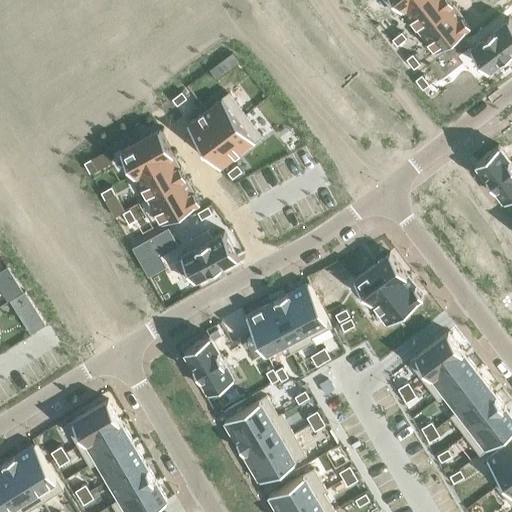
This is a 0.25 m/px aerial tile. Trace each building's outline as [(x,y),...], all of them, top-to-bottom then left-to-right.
[(387,0),(396,10),(409,0),(387,0)] [(409,0),(396,10),(396,11),(403,6),(419,27),(454,0),(453,0),(409,0)] [(454,0),(419,27),(436,50),(471,23),(454,0)] [(389,16),(383,21),(390,31),(396,26),(389,16)] [(511,19),(509,16),(471,45),(489,68),(511,49),(511,19)] [(406,38),(400,43),(407,53),(413,48),(406,38)] [(422,73),(416,78),(423,87),(430,82),(422,73)] [(182,89),(173,97),(177,103),(187,96),(182,89)] [(229,90),(188,122),(204,144),(246,112),(229,90)] [(246,112),(204,144),(221,165),(262,134),(246,112)] [(362,189),(434,133),(417,112),(346,167),(362,189)] [(160,126),(121,148),(135,173),(174,151),(160,126)] [(511,159),(499,143),(477,160),(506,198),(511,193),(511,159)] [(174,151),(135,173),(148,196),(187,174),(174,151)] [(91,157),(84,161),(90,171),(97,167),(91,157)] [(238,162),(228,170),(233,176),(243,169),(238,162)] [(187,174),(148,196),(163,221),(201,199),(187,174)] [(112,185),(102,190),(105,198),(116,192),(112,185)] [(209,204),(198,210),(202,217),(213,211),(209,204)] [(130,207),(123,211),(129,221),(136,217),(130,207)] [(168,226),(133,246),(143,263),(160,253),(178,243),(168,226)] [(184,255),(176,259),(186,277),(194,273),(196,276),(238,254),(225,229),(212,235),(208,228),(191,237),(195,245),(182,251),(184,255)] [(390,250),(355,277),(372,300),(372,299),(407,273),(408,273),(390,250)] [(407,273),(372,299),(389,321),(424,295),(407,273)] [(292,290),(288,292),(312,339),(313,338),(311,335),(331,324),(309,281),(295,289),(292,290)] [(271,301),(268,303),(292,349),(312,339),(288,292),(274,299),(271,301)] [(247,313),(247,314),(254,328),(265,350),(286,339),(291,350),(292,349),(268,303),(264,305),(261,307),(247,313)] [(346,307),(336,312),(340,319),(350,314),(346,307)] [(46,323),(39,311),(25,320),(32,331),(46,323)] [(351,316),(341,322),(345,329),(355,323),(351,316)] [(449,329),(410,359),(425,378),(463,348),(449,329)] [(210,333),(186,348),(210,389),(235,375),(210,333)] [(325,346),(318,350),(324,360),(331,356),(325,346)] [(463,348),(425,378),(438,396),(477,367),(464,349),(463,348)] [(318,350),(311,354),(317,364),(324,360),(318,350)] [(283,364),(276,368),(282,379),(289,375),(283,364)] [(273,367),(263,373),(267,380),(277,375),(273,367)] [(477,367),(438,396),(439,397),(445,392),(458,409),(452,413),(452,414),(491,385),(477,367)] [(326,376),(319,381),(323,388),(331,384),(326,376)] [(409,380),(398,386),(402,393),(413,387),(409,380)] [(491,385),(452,414),(466,432),(505,403),(491,385)] [(413,387),(402,393),(406,400),(417,394),(413,387)] [(305,388),(295,394),(299,401),(310,395),(305,388)] [(267,394),(225,418),(226,419),(233,432),(235,435),(237,438),(283,412),(282,411),(279,413),(267,394)] [(109,398),(67,423),(79,443),(121,418),(109,398)] [(511,412),(505,403),(466,432),(480,451),(511,427),(511,412)] [(317,409),(307,415),(311,422),(322,416),(317,409)] [(283,412),(237,438),(245,452),(247,455),(249,459),(294,432),(283,412)] [(322,416),(311,422),(315,429),(326,423),(322,416)] [(121,418),(79,443),(79,444),(90,463),(132,438),(121,419),(121,418)] [(432,420),(422,426),(426,433),(436,427),(432,420)] [(436,427),(426,433),(430,440),(440,434),(436,427)] [(294,432),(249,459),(251,462),(253,465),(260,478),(261,479),(306,452),(294,432)] [(511,437),(488,457),(504,478),(497,482),(498,483),(511,472),(511,437)] [(132,438),(90,463),(91,463),(98,459),(109,478),(144,458),(132,438)] [(35,442),(15,455),(43,499),(63,487),(57,477),(48,462),(35,442)] [(61,444),(51,450),(56,457),(66,451),(61,444)] [(448,447),(438,453),(442,460),(452,454),(448,447)] [(66,451),(56,457),(60,464),(70,457),(66,451)] [(15,455),(0,464),(0,473),(24,511),(43,499),(15,455)] [(144,458),(109,478),(120,497),(113,501),(114,502),(155,477),(144,458)] [(350,464),(340,470),(344,477),(354,471),(350,464)] [(314,466),(269,493),(277,506),(279,510),(280,511),(283,511),(326,487),(314,466)] [(460,468),(450,474),(454,481),(465,475),(460,468)] [(354,471),(344,477),(348,484),(358,478),(354,471)] [(511,472),(498,483),(511,501),(511,472)] [(0,473),(0,511),(23,511),(24,511),(0,473)] [(155,477),(114,502),(119,511),(143,511),(167,498),(155,477)] [(86,482),(76,489),(80,496),(90,489),(86,482)] [(326,487),(283,511),(328,511),(335,509),(324,490),(327,488),(326,487)] [(90,489),(80,496),(84,503),(94,496),(90,489)] [(366,491),(356,497),(360,504),(370,498),(366,491)]
